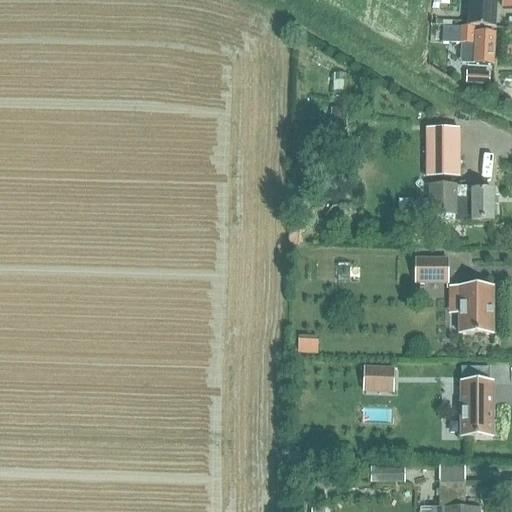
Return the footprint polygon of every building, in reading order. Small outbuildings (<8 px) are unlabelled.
[(497,0),(468,0),(467,27),(496,29),(497,0)] [(444,29),(443,44),(463,45),(462,53),(468,54),(467,65),(494,67),(495,35),(475,34),(475,31),(444,29)] [(341,86),(342,63),(329,63),(328,86),(341,86)] [(487,88),(487,71),(467,71),(467,87),(474,87),(487,88)] [(330,131),(346,132),(346,116),(331,116),(330,131)] [(459,180),(459,131),(426,130),(426,180),(459,180)] [(479,146),(479,173),(492,173),(492,146),(479,146)] [(430,188),(430,202),(424,202),(424,222),(436,223),(436,228),(455,228),(455,222),(494,222),(494,193),(474,193),(474,188),(430,188)] [(416,261),(416,286),(447,286),(447,261),(416,261)] [(493,336),(493,290),(459,290),(459,336),(493,336)] [(293,344),(313,345),(314,326),(294,325),(293,344)] [(364,369),(364,393),(396,395),(396,371),(364,369)] [(493,385),(461,385),(461,439),(493,440),(493,385)] [(401,474),(400,457),(375,458),(375,475),(401,474)] [(440,511),(433,511),(432,511),(479,511),(480,511),(466,511),(466,486),(466,470),(441,470),(441,486),(440,511)]
